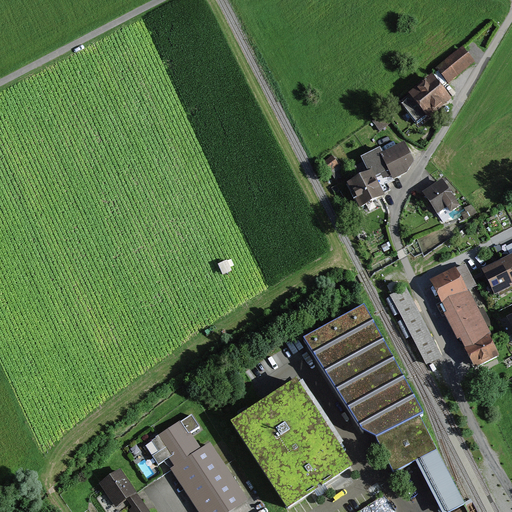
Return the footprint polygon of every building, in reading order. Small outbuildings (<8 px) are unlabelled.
[(466,48),(442,69),(454,83),(478,62),(466,48)] [(438,78),(403,106),(419,127),(454,99),(438,78)] [(384,115),(374,123),(381,132),(391,124),(384,115)] [(373,173),(350,185),(365,214),(392,200),(384,185),(410,172),(416,162),(408,148),(388,158),(384,151),(367,159),(373,173)] [(335,157),(323,165),(328,174),(341,167),(335,157)] [(447,183),(426,197),(440,218),(452,211),(456,218),(465,212),(447,183)] [(511,257),(502,263),(511,282),(511,257)] [(511,286),(511,282),(502,263),(484,272),(495,295),(511,286)] [(466,351),(488,340),(464,292),(474,287),(465,268),(433,284),(466,351)] [(408,290),(394,297),(429,365),(443,358),(408,290)] [(488,340),(466,351),(475,368),(497,357),(488,340)] [(300,384),(235,426),(289,510),(354,467),(300,384)] [(421,421),(379,442),(395,475),(417,464),(440,511),(455,511),(464,507),(421,421)] [(178,472),(204,456),(185,427),(149,451),(161,469),(172,462),(178,472)] [(204,456),(178,472),(204,511),(235,511),(251,502),(215,448),(204,456)] [(152,511),(124,471),(104,485),(120,508),(125,504),(130,511),(152,511)]
